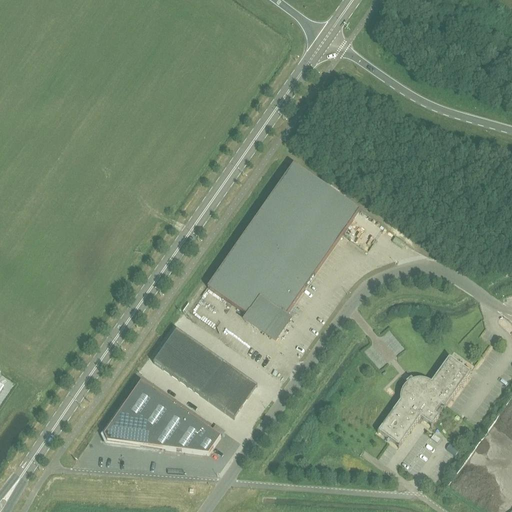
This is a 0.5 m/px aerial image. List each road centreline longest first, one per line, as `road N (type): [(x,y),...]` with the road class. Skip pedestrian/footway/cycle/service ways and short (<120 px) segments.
road 1 (secondary): [(0,507),(325,38)]
road 2 (unclassified): [(225,482),(354,299),(374,283),(431,271),(462,281),(499,308)]
road 3 (primary): [(325,38),(399,89),(511,131)]
road 4 (unclassified): [(107,37),(0,194)]
